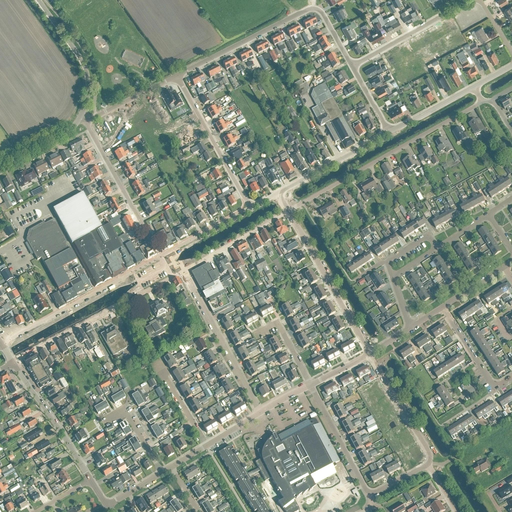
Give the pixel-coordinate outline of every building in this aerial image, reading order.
[(408,0),(413,8),(417,6),(413,0),(408,0)] [(338,9),(333,12),(335,16),(336,18),(335,19),(336,20),(337,20),(338,21),(343,18),(344,17),(345,16),(344,14),(343,13),(344,13),(343,12),(342,9),(343,8),(343,7),(344,7),(342,4),(343,3),(342,1),(338,3),(339,6),(338,6),(339,9),(339,10),(338,9)] [(409,13),(413,20),(419,17),(415,9),(413,11),(410,6),(406,9),(409,13)] [(402,17),(406,24),(413,20),(409,13),(406,14),(404,11),(400,13),(402,17)] [(376,16),(381,25),(385,23),(380,14),(376,16)] [(376,17),(371,19),(377,30),(374,32),(377,38),(378,40),(384,37),(379,29),(379,30),(378,28),(381,26),(376,17)] [(390,20),(395,30),(402,26),(398,19),(396,20),(395,17),(390,20)] [(313,18),(308,21),(316,36),(317,38),(321,36),(319,32),(319,31),(317,32),(314,26),(317,25),(313,18)] [(356,25),(353,20),(350,22),(351,23),(342,28),(345,34),(346,33),(349,38),(355,35),(351,28),(356,25)] [(385,26),(389,34),(395,30),(390,20),(385,23),(387,25),(385,26)] [(452,20),(438,28),(442,35),(456,27),(452,20)] [(313,37),(316,36),(308,21),(303,24),(306,30),(309,29),(312,36),(313,37)] [(365,24),(360,27),(361,28),(365,36),(367,34),(368,34),(368,35),(369,35),(368,36),(372,43),(375,41),(378,40),(377,38),(374,32),(373,33),(370,34),(367,28),(367,27),(365,24)] [(297,26),(292,29),(300,42),(302,42),(300,38),(299,38),(298,35),(301,33),(297,26)] [(472,32),(472,33),(475,37),(477,35),(481,42),(487,38),(484,33),(485,33),(482,27),(475,31),(474,31),(473,31),(472,32)] [(292,29),(287,32),(290,38),(293,37),(296,44),(300,42),(292,29)] [(435,46),(438,45),(435,39),(439,37),(435,30),(421,37),(425,45),(433,41),(435,46)] [(282,43),(282,42),(285,41),(281,34),(276,37),(283,51),(285,54),(287,53),(282,43)] [(280,52),(283,51),(276,37),(271,40),(274,46),(277,45),(280,52)] [(357,43),(352,46),(356,52),(361,50),(359,47),(362,45),(367,42),(364,37),(361,39),(357,41),(358,43),(357,44),(357,43)] [(314,51),(327,44),(325,38),(318,42),(320,45),(316,47),(316,46),(313,49),(314,51)] [(407,54),(421,47),(417,39),(403,47),(407,54)] [(289,41),(286,43),(290,52),(291,53),(294,52),(293,51),(290,43),(289,42),(289,41)] [(265,42),(260,45),(264,52),(269,49),(265,42)] [(322,50),(324,52),(330,49),(327,44),(314,51),(315,54),(322,50)] [(260,45),(255,48),(258,54),(264,52),(260,45)] [(483,51),(480,46),(474,50),(477,54),(483,51)] [(389,64),(404,56),(400,49),(386,57),(389,64)] [(457,53),(459,58),(464,67),(466,70),(465,70),(466,71),(465,72),(466,74),(467,73),(469,77),(475,74),(475,73),(478,72),(474,65),(472,62),(470,63),(468,60),(468,59),(463,50),(457,53)] [(249,51),(244,53),(248,60),(249,62),(251,61),(250,59),(253,58),(249,51)] [(274,51),(269,53),(274,63),(279,61),(274,51)] [(493,64),(499,61),(494,52),(488,55),(493,64)] [(244,53),(239,56),(242,63),(248,60),(244,53)] [(324,67),(330,64),(337,60),(334,55),(327,58),(329,61),(322,65),(324,67)] [(480,61),(484,69),(489,66),(483,55),(477,58),(480,62),(480,61)] [(264,72),(268,70),(261,57),(258,59),(264,72)] [(234,67),(237,66),(233,59),(228,61),(235,75),(238,74),(236,70),(235,70),(234,67)] [(330,64),(324,67),(325,70),(332,66),(333,69),(340,65),(337,60),(330,64)] [(236,77),(235,75),(228,61),(223,64),(226,71),(229,70),(234,79),(236,77)] [(365,70),(369,76),(378,71),(379,72),(383,70),(384,70),(387,68),(385,64),(381,67),(379,64),(375,66),(375,65),(365,70)] [(218,75),(221,74),(217,67),(212,69),(219,83),(220,86),(222,85),(224,84),(225,86),(228,84),(226,79),(221,81),(218,75)] [(212,69),(207,72),(210,79),(213,78),(216,84),(219,83),(212,69)] [(264,75),(261,69),(254,73),(257,78),(264,75)] [(442,84),(445,90),(450,87),(444,75),(439,78),(438,77),(439,77),(436,69),(432,72),(435,79),(436,78),(440,85),(442,84)] [(452,79),(455,85),(461,81),(458,75),(458,74),(456,70),(449,74),(452,79)] [(326,82),(333,78),(329,71),(321,76),(322,78),(324,77),(326,82)] [(393,73),(399,83),(403,81),(396,71),(393,73)] [(337,77),(338,79),(341,85),(348,81),(345,76),(346,76),(344,73),(340,74),(339,72),(334,75),(335,77),(337,77)] [(382,81),(384,79),(381,74),(379,76),(371,80),(374,86),(382,82),(382,81)] [(393,79),(390,74),(384,77),(387,82),(393,79)] [(201,75),(196,78),(201,88),(203,91),(205,90),(206,90),(202,83),(205,82),(201,75)] [(196,78),(191,80),(194,87),(197,86),(198,89),(201,88),(196,78)] [(301,98),(308,94),(301,81),(293,85),(301,98)] [(343,118),(342,119),(332,100),(332,99),(324,85),(313,91),(311,97),(316,108),(311,111),(318,122),(317,122),(320,128),(325,125),(335,143),(340,141),(345,150),(354,145),(350,139),(354,137),(343,118)] [(221,86),(212,91),(213,94),(219,91),(223,88),(222,86),(221,86)] [(377,91),(380,96),(387,92),(388,93),(391,92),(388,86),(385,88),(384,87),(377,91)] [(428,99),(434,96),(428,86),(423,88),(426,93),(425,93),(428,99)] [(352,87),(346,90),(346,91),(344,92),(345,94),(344,94),(346,97),(349,96),(355,92),(352,87)] [(170,91),(163,95),(169,107),(173,104),(175,108),(182,104),(177,96),(174,98),(170,91)] [(415,107),(421,104),(417,97),(416,97),(415,94),(412,96),(412,95),(410,96),(415,107)] [(210,95),(201,100),(204,105),(209,103),(210,104),(214,102),(210,95)] [(508,99),(501,104),(505,110),(511,107),(511,109),(511,111),(511,112),(511,104),(508,99)] [(290,106),(287,108),(291,115),(294,119),(297,117),(294,113),(292,109),(290,106)] [(399,116),(404,112),(401,106),(397,108),(396,106),(395,107),(396,109),(395,109),(399,116)] [(214,107),(207,111),(210,115),(220,109),(219,108),(216,110),(214,107)] [(393,119),(399,116),(395,109),(394,108),(393,109),(393,110),(389,112),(393,119)] [(221,111),(220,109),(210,115),(212,119),(219,115),(218,113),(221,111)] [(347,123),(353,120),(349,114),(344,117),(347,123)] [(371,131),(375,129),(373,126),(374,126),(370,119),(368,115),(362,118),(365,122),(364,122),(368,130),(370,129),(371,131)] [(245,123),(243,120),(234,125),(236,128),(245,123)] [(222,121),(215,125),(218,130),(228,124),(227,122),(224,124),(222,121)] [(479,128),(475,121),(469,125),(474,133),(477,131),(479,134),(482,132),(486,139),(489,137),(483,126),(479,128)] [(359,122),(357,123),(353,125),(355,129),(354,130),(356,133),(357,133),(359,137),(365,134),(363,130),(364,129),(361,125),(361,126),(359,122)] [(229,126),(228,124),(218,130),(220,134),(227,130),(226,127),(229,126)] [(176,126),(169,130),(171,133),(172,132),(175,137),(187,131),(184,126),(177,129),(176,126)] [(456,132),(453,133),(457,140),(458,142),(459,142),(460,143),(464,140),(465,140),(465,141),(466,141),(466,142),(470,148),(470,149),(472,148),(473,150),(476,148),(475,147),(470,139),(469,139),(467,141),(467,140),(466,139),(466,138),(461,129),(456,132)] [(187,131),(175,137),(178,142),(177,143),(179,146),(185,143),(183,140),(189,136),(187,131)] [(289,132),(284,135),(287,139),(288,139),(290,142),(293,140),(289,132)] [(230,136),(223,140),(226,144),(236,138),(235,136),(232,138),(230,136)] [(236,138),(226,144),(228,148),(235,144),(234,142),(237,140),(236,138)] [(447,145),(443,139),(436,143),(439,148),(438,149),(440,153),(445,150),(447,153),(453,150),(449,143),(447,145)] [(80,140),(69,146),(73,152),(74,151),(75,151),(76,153),(77,154),(78,154),(85,151),(83,147),(84,147),(80,140)] [(133,140),(126,144),(128,148),(135,144),(133,140)] [(312,149),(308,142),(303,144),(307,152),(312,149)] [(197,147),(190,151),(193,155),(195,154),(199,152),(202,157),(200,158),(202,161),(205,159),(207,163),(212,160),(208,153),(207,153),(202,144),(197,147)] [(298,169),(299,168),(302,172),(306,170),(303,165),(303,164),(299,157),(297,155),(301,153),(297,146),(294,148),(297,154),(291,157),(293,161),(298,169)] [(321,159),(322,158),(324,161),(329,158),(325,151),(322,147),(318,150),(320,154),(318,155),(318,156),(320,159),(321,159)] [(125,148),(114,154),(117,158),(127,152),(125,148)] [(421,156),(418,158),(421,163),(424,161),(425,162),(429,159),(430,161),(432,160),(434,165),(439,163),(436,157),(433,159),(432,158),(432,157),(427,148),(420,152),(421,156)] [(238,150),(231,154),(234,159),(235,158),(237,161),(242,158),(241,155),(244,153),(241,149),(238,150)] [(66,151),(60,154),(64,162),(72,158),(70,155),(68,156),(66,151)] [(130,151),(127,152),(117,158),(119,162),(126,158),(125,156),(128,154),(131,152),(130,151)] [(307,161),(308,160),(310,165),(316,162),(312,155),(310,151),(304,155),(306,159),(307,161)] [(80,161),(81,163),(92,157),(90,153),(83,157),(84,159),(80,161)] [(58,154),(52,157),(58,168),(60,167),(63,165),(58,154)] [(52,157),(47,159),(53,170),(56,169),(58,168),(52,157)] [(92,157),(81,163),(84,167),(94,161),(92,157)] [(415,163),(412,157),(405,161),(407,166),(406,167),(408,170),(414,167),(415,170),(420,167),(417,162),(415,163)] [(241,161),(237,164),(240,171),(245,168),(243,165),(246,163),(251,160),(250,158),(249,158),(242,162),(241,161)] [(269,159),(265,162),(269,170),(265,172),(268,178),(268,179),(268,180),(269,180),(272,184),(273,184),(274,184),(276,183),(276,182),(277,182),(273,175),(277,173),(274,167),(269,159)] [(290,174),(292,179),(296,177),(293,173),(294,172),(287,160),(283,162),(286,168),(287,168),(290,174)] [(44,161),(39,164),(43,173),(46,172),(47,173),(49,172),(44,161)] [(280,164),(289,181),(292,179),(290,174),(287,168),(286,168),(283,162),(280,164)] [(43,173),(39,164),(33,166),(39,177),(42,176),(41,174),(43,173)] [(391,169),(388,164),(382,167),(386,176),(384,177),(388,183),(391,181),(388,177),(393,174),(390,169),(391,169)] [(129,165),(122,168),(125,174),(132,170),(136,168),(135,166),(131,168),(129,165)] [(98,168),(90,171),(87,173),(89,177),(100,172),(98,168)] [(402,173),(399,169),(394,172),(396,176),(398,175),(401,181),(404,179),(402,173)] [(132,170),(125,174),(128,179),(135,176),(132,170)] [(215,178),(216,181),(222,178),(218,170),(210,175),(211,175),(208,177),(211,182),(213,180),(215,178)] [(23,173),(16,177),(18,181),(22,188),(23,188),(31,183),(30,182),(36,179),(32,171),(29,172),(26,174),(25,172),(23,173)] [(102,176),(100,172),(89,177),(91,182),(95,180),(95,179),(102,176)] [(84,179),(81,173),(76,175),(79,181),(84,179)] [(190,181),(197,193),(206,188),(199,176),(190,181)] [(259,182),(263,189),(268,187),(263,179),(261,176),(255,180),(257,183),(259,182)] [(507,189),(511,186),(508,179),(504,181),(502,177),(500,179),(507,189)] [(12,187),(8,179),(3,182),(7,189),(5,190),(7,194),(14,190),(12,187)] [(253,179),(248,182),(250,187),(250,188),(253,195),(259,192),(255,185),(256,184),(253,179)] [(372,179),(366,182),(372,192),(375,190),(378,195),(384,192),(380,185),(377,187),(372,179)] [(500,184),(497,186),(502,192),(507,189),(500,179),(498,180),(500,184)] [(388,184),(392,191),(396,188),(392,181),(388,184)] [(100,188),(98,190),(99,193),(100,192),(102,191),(108,188),(105,182),(99,186),(100,188)] [(138,182),(132,186),(135,191),(141,188),(143,187),(142,185),(140,186),(138,182)] [(368,194),(372,192),(366,182),(360,186),(365,194),(362,195),(366,202),(371,199),(368,194)] [(388,184),(387,182),(382,185),(387,193),(392,191),(388,184)] [(492,184),(490,185),(497,196),(502,192),(497,186),(494,188),(492,184)] [(490,190),(487,192),(486,191),(483,192),(487,198),(490,196),(491,199),(497,196),(490,185),(488,187),(490,190)] [(88,197),(93,194),(89,187),(85,190),(88,197)] [(100,192),(99,193),(100,195),(101,195),(101,194),(103,193),(105,197),(109,194),(111,193),(109,188),(108,188),(102,191),(100,192)] [(141,188),(135,191),(138,197),(144,194),(141,188)] [(205,190),(196,195),(199,200),(208,196),(205,190)] [(344,192),(341,194),(343,198),(342,198),(344,202),(345,202),(347,205),(350,203),(351,206),(352,207),(356,205),(357,205),(354,200),(352,201),(350,197),(350,196),(349,197),(348,197),(347,196),(345,191),(344,192)] [(14,194),(18,203),(22,201),(18,192),(14,194)] [(4,204),(7,211),(13,208),(6,194),(2,197),(5,204),(4,204)] [(95,288),(111,279),(107,271),(102,274),(100,269),(104,267),(103,266),(105,265),(107,267),(106,268),(112,279),(127,270),(128,270),(135,266),(131,259),(122,243),(120,244),(118,239),(110,225),(102,229),(98,222),(96,218),(83,194),(53,210),(57,218),(95,288)] [(474,195),(479,205),(485,203),(481,196),(478,197),(476,194),(474,195)] [(232,207),(236,204),(233,197),(231,198),(229,195),(226,196),(228,200),(232,207)] [(474,200),(470,201),(474,208),(479,205),(474,195),(472,196),(474,200)] [(190,199),(196,209),(201,206),(195,196),(190,199)] [(172,203),(168,204),(170,208),(177,204),(174,197),(170,199),(172,203)] [(460,207),(463,214),(469,211),(463,200),(462,198),(461,197),(460,199),(463,205),(460,207)] [(94,207),(100,203),(97,198),(91,202),(94,207)] [(228,209),(224,202),(225,201),(224,198),(218,201),(220,204),(218,205),(222,212),(228,209)] [(465,199),(463,200),(469,211),(474,208),(470,201),(467,203),(465,199)] [(118,205),(115,200),(108,203),(111,209),(118,205)] [(149,202),(143,206),(146,211),(160,203),(159,201),(151,205),(149,202)] [(212,217),(217,214),(215,209),(216,208),(213,202),(208,205),(210,209),(208,210),(212,217)] [(160,203),(146,211),(149,217),(155,213),(153,210),(162,205),(160,203)] [(328,206),(319,211),(323,218),(329,214),(330,216),(336,213),(331,203),(327,206),(328,206)] [(109,213),(113,211),(114,215),(121,211),(118,205),(111,209),(108,211),(109,213)] [(342,219),(344,223),(349,221),(347,216),(350,214),(346,206),(340,209),(344,218),(342,219)] [(452,220),(457,217),(454,211),(450,212),(448,208),(446,210),(452,220)] [(188,222),(185,224),(188,230),(195,227),(190,219),(193,218),(190,213),(188,209),(185,210),(187,215),(185,216),(188,222)] [(446,215),(443,216),(446,223),(452,220),(446,210),(444,211),(446,215)] [(200,211),(192,215),(195,219),(197,218),(200,224),(206,221),(202,215),(200,211)] [(437,214),(435,215),(441,226),(446,223),(443,216),(439,218),(437,214)] [(414,215),(412,217),(414,221),(414,220),(416,223),(420,229),(425,226),(421,219),(418,221),(414,215)] [(432,222),(436,229),(441,226),(435,215),(433,216),(435,220),(432,222)] [(120,216),(109,222),(113,228),(122,223),(121,222),(122,221),(120,216)] [(133,223),(129,217),(122,221),(121,222),(122,223),(124,228),(133,223)] [(30,238),(26,241),(36,259),(37,261),(41,259),(45,266),(66,304),(78,298),(77,296),(78,295),(57,259),(71,251),(68,246),(54,220),(45,225),(44,223),(40,225),(41,227),(32,232),(30,238)] [(414,224),(410,226),(415,233),(420,229),(416,223),(414,220),(414,221),(412,222),(414,224)] [(166,235),(170,233),(171,232),(165,221),(160,224),(160,223),(163,229),(166,235)] [(280,222),(275,225),(277,229),(275,230),(277,234),(278,233),(280,236),(288,232),(286,227),(284,228),(280,222)] [(415,233),(410,226),(407,228),(403,222),(401,223),(401,224),(405,230),(409,236),(415,233)] [(136,229),(133,223),(124,228),(128,234),(136,229)] [(160,244),(164,251),(173,246),(172,244),(176,242),(170,233),(166,235),(163,229),(160,223),(153,227),(157,233),(162,243),(160,244)] [(399,225),(403,231),(400,233),(404,240),(409,236),(401,224),(399,225)] [(180,240),(185,237),(183,232),(186,230),(183,225),(174,230),(180,240)] [(489,234),(485,227),(478,232),(482,238),(489,234)] [(260,235),(265,244),(271,241),(265,230),(260,233),(261,235),(260,235)] [(125,234),(118,239),(120,244),(122,243),(131,259),(132,258),(136,265),(141,263),(145,261),(140,252),(137,254),(131,243),(130,243),(125,234)] [(493,240),(489,234),(482,238),(486,244),(493,240)] [(253,239),(249,242),(254,251),(255,251),(255,252),(263,247),(257,236),(253,239)] [(390,236),(388,238),(389,240),(394,247),(399,243),(395,237),(392,239),(390,236)] [(387,242),(384,244),(388,250),(394,247),(389,240),(388,238),(386,239),(387,242)] [(497,246),(493,240),(486,244),(490,250),(497,246)] [(147,260),(156,255),(148,241),(144,243),(146,246),(140,249),(144,256),(145,255),(147,260)] [(297,247),(293,241),(286,245),(285,242),(278,246),(280,249),(281,248),(283,250),(285,249),(288,253),(297,247)] [(244,242),(240,244),(244,251),(246,255),(250,252),(248,249),(244,242)] [(381,246),(380,243),(377,245),(379,247),(383,254),(388,250),(384,244),(381,246)] [(240,244),(235,246),(239,254),(240,255),(241,254),(244,260),(248,258),(246,255),(244,251),(240,244)] [(465,250),(460,244),(454,248),(458,254),(465,250)] [(276,245),(274,247),(280,257),(282,256),(276,245)] [(379,247),(377,245),(375,246),(377,248),(373,251),(378,257),(383,254),(379,247)] [(501,252),(497,246),(490,250),(494,256),(501,252)] [(458,254),(462,260),(468,256),(465,250),(458,254)] [(71,251),(57,259),(78,295),(86,292),(86,293),(92,290),(92,289),(71,251)] [(230,254),(235,263),(232,265),(236,271),(244,266),(236,251),(230,254)] [(361,259),(358,261),(362,267),(367,264),(363,258),(362,255),(359,251),(357,253),(360,257),(360,256),(361,259)] [(290,255),(285,257),(286,260),(287,261),(292,258),(293,261),(294,260),(296,264),(299,263),(304,260),(300,253),(296,256),(295,253),(290,256),(290,255)] [(364,254),(362,255),(363,258),(367,264),(373,260),(368,254),(365,256),(364,254)] [(468,256),(462,260),(466,266),(472,262),(468,256)] [(229,265),(225,257),(220,260),(227,272),(229,276),(233,274),(230,267),(229,268),(228,266),(229,265)] [(444,264),(439,257),(433,262),(437,268),(444,264)] [(482,265),(486,262),(481,257),(478,260),(482,265)] [(349,263),(351,266),(347,268),(351,274),(357,271),(353,265),(351,262),(348,258),(347,260),(349,263)] [(220,260),(216,263),(220,270),(221,269),(222,271),(221,272),(222,274),(227,272),(220,260)] [(259,263),(262,268),(265,273),(268,271),(266,266),(263,261),(259,263)] [(353,261),(351,262),(353,265),(357,271),(362,267),(358,261),(355,263),(353,261)] [(466,266),(470,273),(476,268),(472,262),(466,266)] [(437,268),(441,274),(447,270),(444,264),(437,268)] [(201,287),(203,291),(218,283),(209,266),(194,274),(201,287)] [(6,281),(12,278),(7,269),(1,272),(6,281)] [(447,270),(441,274),(445,280),(451,276),(447,270)] [(236,273),(241,282),(245,280),(240,271),(236,273)] [(311,271),(305,275),(308,280),(314,277),(311,271)] [(373,285),(382,279),(380,277),(378,274),(370,279),(366,281),(368,284),(372,282),(373,285)] [(407,278),(412,285),(418,280),(414,274),(407,278)] [(445,280),(449,286),(455,282),(451,276),(445,280)] [(317,282),(314,277),(308,280),(306,281),(302,283),(304,286),(309,283),(311,285),(317,282)] [(183,290),(181,286),(182,286),(178,278),(178,279),(177,278),(176,279),(176,280),(172,282),(176,289),(177,292),(180,290),(180,291),(183,290)] [(382,279),(373,285),(375,288),(372,290),(374,293),(377,291),(385,285),(383,282),(384,282),(382,279)] [(11,280),(7,283),(12,291),(16,288),(11,280)] [(418,280),(412,285),(415,291),(422,286),(418,280)] [(42,284),(48,295),(52,293),(46,282),(42,284)] [(209,299),(209,301),(224,293),(221,289),(218,283),(203,291),(204,293),(208,300),(209,299)] [(224,283),(219,286),(221,289),(223,291),(228,289),(227,288),(224,283)] [(37,288),(41,295),(46,292),(42,285),(37,288)] [(504,285),(499,289),(506,299),(508,298),(506,294),(509,292),(504,285)] [(415,291),(419,297),(426,292),(422,286),(415,291)] [(311,297),(311,299),(323,292),(320,287),(314,291),(315,294),(313,295),(314,295),(311,297)] [(494,292),(499,299),(501,297),(504,301),(506,299),(499,289),(494,292)] [(12,292),(15,299),(20,296),(16,290),(12,292)] [(262,293),(257,296),(260,300),(259,300),(262,306),(265,304),(262,300),(265,298),(267,301),(270,298),(269,296),(273,293),(271,291),(271,290),(263,294),(262,293)] [(313,301),(318,298),(319,301),(326,297),(323,292),(311,299),(313,301)] [(426,292),(419,297),(424,303),(430,299),(426,292)] [(496,306),(498,304),(496,301),(499,299),(494,292),(489,295),(496,306)] [(58,310),(66,306),(65,305),(59,293),(51,297),(58,310)] [(187,306),(184,301),(188,299),(185,293),(181,295),(181,296),(178,297),(184,308),(187,306)] [(213,310),(228,301),(225,295),(224,293),(209,301),(210,302),(209,303),(213,310)] [(380,304),(389,299),(387,296),(384,293),(376,298),(373,301),(375,303),(378,301),(380,304)] [(489,295),(484,298),(489,306),(491,304),(494,307),(496,306),(489,295)] [(40,313),(48,309),(41,296),(33,300),(40,313)] [(389,299),(380,304),(382,307),(379,309),(381,312),(384,310),(392,305),(390,302),(389,299)] [(213,310),(216,315),(227,309),(225,307),(230,305),(228,301),(213,310)] [(157,318),(158,319),(151,323),(152,325),(145,329),(149,336),(148,336),(151,341),(165,332),(163,328),(167,326),(161,316),(168,312),(166,310),(169,308),(167,304),(164,306),(162,302),(157,304),(155,305),(155,306),(151,308),(157,318)] [(478,302),(473,305),(480,316),(483,314),(480,311),(483,309),(478,302)] [(9,303),(3,307),(6,312),(12,308),(9,303)] [(320,313),(321,314),(332,308),(329,303),(323,306),(324,310),(322,311),(320,313)] [(265,304),(262,306),(264,309),(268,315),(273,313),(270,306),(267,308),(265,304)] [(281,308),(284,314),(291,310),(294,308),(293,306),(289,308),(288,305),(281,308)] [(468,309),(473,316),(476,314),(478,318),(480,316),(473,305),(468,309)] [(262,306),(260,306),(262,310),(259,312),(262,318),(268,315),(264,309),(262,306)] [(291,310),(284,314),(287,319),(293,315),(292,312),(296,311),(294,308),(291,310)] [(332,308),(321,314),(322,317),(327,314),(329,317),(335,313),(332,308)] [(470,317),(473,316),(468,309),(463,312),(470,323),(471,322),(473,321),(470,317)] [(16,321),(18,326),(24,324),(22,317),(20,318),(17,310),(13,312),(14,315),(16,319),(15,319),(16,321)] [(26,320),(28,324),(32,322),(30,317),(29,314),(28,315),(26,310),(21,312),(25,320),(26,320)] [(7,317),(1,321),(5,327),(5,326),(5,327),(6,327),(8,326),(9,327),(15,324),(12,319),(11,318),(13,317),(12,315),(13,315),(11,312),(6,315),(7,317)] [(468,324),(470,323),(463,312),(458,315),(463,322),(466,321),(468,324)] [(247,314),(245,315),(247,318),(244,320),(247,327),(253,324),(249,317),(248,316),(247,314)] [(251,314),(248,316),(249,317),(253,324),(258,321),(254,314),(251,316),(251,314)] [(508,327),(511,324),(511,314),(510,316),(511,320),(507,323),(505,319),(501,321),(505,327),(508,326),(508,327)] [(386,318),(388,321),(393,330),(396,328),(399,326),(394,318),(391,320),(389,316),(386,318)] [(318,327),(323,324),(328,321),(326,317),(321,320),(316,323),(318,327)] [(228,318),(221,321),(224,327),(231,323),(229,321),(228,318)] [(328,329),(330,331),(341,324),(338,319),(332,322),(333,326),(328,329)] [(296,320),(289,323),(292,329),(298,325),(296,320)] [(300,328),(304,326),(309,323),(308,321),(308,320),(302,323),(303,323),(298,325),(292,329),(295,334),(301,330),(300,328)] [(391,331),(393,330),(388,321),(385,323),(383,320),(380,322),(382,325),(387,333),(391,331)] [(231,323),(224,327),(227,332),(233,328),(232,325),(231,323)] [(331,333),(336,330),(338,333),(344,329),(341,324),(330,331),(331,333)] [(92,330),(90,326),(83,329),(86,334),(92,330)] [(442,326),(437,329),(441,336),(444,334),(447,337),(449,336),(447,333),(447,332),(442,326)] [(127,348),(114,327),(101,335),(113,356),(127,348)] [(438,338),(441,336),(437,329),(432,333),(436,340),(436,339),(438,343),(441,341),(438,338)] [(477,330),(470,334),(474,340),(487,331),(486,329),(481,332),(481,333),(480,334),(477,330)] [(81,330),(75,334),(81,344),(84,342),(90,352),(93,350),(90,344),(89,344),(87,342),(87,341),(81,330)] [(92,330),(86,334),(88,337),(88,336),(93,345),(98,341),(92,330)] [(487,331),(474,340),(477,345),(484,340),(482,337),(483,336),(484,336),(489,333),(487,331)] [(229,336),(232,341),(239,338),(242,336),(241,334),(238,336),(236,333),(229,336)] [(77,345),(71,335),(62,340),(65,345),(67,348),(68,350),(77,345)] [(310,338),(309,336),(305,338),(304,335),(297,339),(300,344),(307,341),(310,338)] [(159,336),(153,340),(158,348),(164,345),(159,336)] [(239,338),(232,341),(235,347),(241,343),(240,340),(244,338),(242,336),(239,338)] [(426,336),(421,340),(429,352),(432,351),(428,344),(431,343),(426,336)] [(263,349),(265,352),(272,348),(279,344),(276,338),(269,342),(271,345),(264,349),(263,349)] [(453,343),(450,338),(445,341),(448,346),(453,343)] [(61,340),(56,343),(63,355),(65,353),(66,354),(66,355),(66,356),(69,355),(67,352),(61,340)] [(204,344),(202,340),(195,344),(200,353),(206,349),(203,344),(204,344)] [(429,352),(421,340),(416,343),(420,350),(423,347),(427,354),(429,352)] [(487,344),(484,340),(477,345),(481,350),(492,343),(491,341),(488,343),(487,344)] [(496,340),(492,343),(481,350),(484,355),(491,351),(489,347),(490,346),(491,347),(494,345),(498,343),(496,340)] [(307,341),(300,344),(303,349),(309,346),(307,341)] [(347,342),(345,343),(346,345),(349,352),(355,349),(351,342),(348,344),(347,342)] [(345,343),(343,344),(344,346),(340,348),(344,355),(349,352),(346,345),(345,343)] [(54,344),(48,348),(50,353),(51,352),(53,355),(58,352),(57,349),(54,344)] [(272,348),(265,352),(266,354),(271,351),(273,350),(275,353),(282,350),(279,344),(272,348)] [(328,348),(334,360),(340,357),(336,350),(333,352),(330,347),(328,348)] [(409,356),(413,363),(416,361),(412,355),(415,353),(411,347),(405,350),(409,356)] [(244,348),(237,351),(240,357),(247,353),(244,348)] [(326,356),(329,363),(334,360),(328,348),(326,349),(329,354),(326,356)] [(85,357),(80,349),(74,352),(78,361),(85,357)] [(46,360),(50,367),(55,364),(51,357),(49,358),(45,350),(42,352),(41,351),(40,352),(40,353),(39,353),(42,357),(41,358),(43,362),(46,360)] [(148,354),(151,358),(158,354),(156,350),(148,354)] [(167,365),(173,361),(183,355),(186,353),(184,350),(181,352),(181,353),(175,357),(172,359),(170,356),(164,359),(167,365)] [(413,363),(409,356),(405,350),(400,354),(404,360),(407,358),(411,364),(413,363)] [(252,353),(250,351),(247,353),(240,357),(243,362),(250,358),(248,355),(252,353)] [(494,355),(491,351),(484,355),(488,361),(499,353),(498,352),(495,353),(495,354),(494,355)] [(206,359),(203,361),(204,363),(207,361),(213,357),(210,352),(204,356),(206,359)] [(452,354),(459,365),(465,362),(460,355),(456,358),(456,356),(454,353),(452,354)] [(500,355),(499,353),(488,361),(491,366),(498,362),(495,358),(497,357),(500,355)] [(24,361),(30,372),(42,365),(36,354),(24,361)] [(453,360),(450,362),(454,369),(459,365),(452,354),(450,356),(452,359),(453,358),(453,360)] [(173,361),(167,365),(170,370),(176,366),(175,363),(178,361),(184,357),(183,355),(173,361)] [(288,361),(284,355),(279,358),(277,355),(272,358),(274,363),(279,361),(281,365),(288,361)] [(319,368),(325,365),(321,358),(318,360),(316,355),(313,356),(319,368)] [(314,371),(319,368),(313,356),(311,357),(314,362),(311,364),(314,371)] [(207,361),(204,363),(205,365),(208,363),(210,366),(216,362),(213,357),(207,361)] [(444,360),(441,361),(449,372),(454,369),(450,362),(446,364),(445,363),(446,363),(444,360)] [(181,372),(179,370),(173,374),(176,379),(195,368),(191,361),(187,363),(190,367),(184,371),(181,372)] [(439,369),(443,376),(449,372),(441,361),(439,362),(441,365),(442,365),(443,366),(439,369)] [(500,365),(498,362),(491,366),(495,371),(506,364),(504,362),(501,364),(502,364),(500,365)] [(246,367),(248,372),(255,368),(259,366),(257,364),(254,366),(252,363),(246,367)] [(434,366),(436,369),(437,369),(438,370),(434,372),(438,379),(443,376),(439,369),(436,364),(434,366)] [(507,366),(506,364),(495,371),(498,377),(505,372),(502,368),(504,367),(504,368),(507,366)] [(42,365),(30,372),(40,390),(52,383),(42,365)] [(214,373),(211,375),(212,377),(216,375),(222,371),(219,366),(213,370),(214,373)] [(255,368),(248,372),(251,377),(258,374),(256,371),(260,368),(259,366),(255,368)] [(286,366),(280,368),(283,373),(285,378),(288,377),(291,383),(298,379),(294,372),(290,374),(288,370),(286,366)] [(367,367),(362,370),(368,382),(370,381),(368,378),(369,378),(368,375),(371,374),(367,367)] [(112,378),(120,374),(116,368),(109,372),(112,378)] [(193,372),(195,376),(199,374),(197,370),(196,370),(195,368),(176,379),(179,384),(186,380),(184,377),(193,372)] [(362,370),(356,373),(360,380),(363,378),(366,383),(368,382),(362,370)] [(216,375),(212,377),(214,380),(217,378),(219,380),(225,377),(222,371),(216,375)] [(53,375),(58,382),(59,381),(63,379),(58,372),(53,375)] [(7,373),(0,376),(0,381),(2,385),(6,383),(7,387),(11,394),(16,392),(12,384),(11,380),(7,373)] [(351,376),(346,379),(350,387),(353,386),(351,384),(355,382),(351,376)] [(63,379),(59,381),(64,389),(68,387),(63,378),(63,379)] [(206,378),(203,380),(209,389),(212,388),(208,383),(207,381),(207,380),(206,378)] [(278,378),(275,379),(277,382),(280,389),(286,386),(282,379),(280,381),(278,378)] [(275,379),(273,380),(275,383),(271,385),(275,391),(280,389),(277,382),(275,379)] [(347,386),(348,388),(350,387),(346,379),(341,381),(344,388),(347,386)] [(122,381),(119,382),(124,390),(129,387),(125,380),(122,381)] [(152,380),(147,382),(151,389),(156,386),(152,380)] [(223,387),(220,389),(221,391),(224,390),(231,386),(227,381),(221,384),(223,387)] [(100,386),(105,395),(108,393),(103,384),(100,386)] [(339,398),(336,392),(338,391),(335,384),(330,387),(336,399),(339,398)] [(262,398),(269,395),(265,388),(264,388),(263,385),(259,387),(261,390),(259,391),(262,398)] [(375,385),(367,390),(369,395),(378,390),(375,385)] [(183,395),(189,391),(186,386),(180,390),(183,395)] [(234,391),(231,386),(224,390),(227,395),(234,391)] [(99,387),(95,388),(100,397),(103,395),(99,387)] [(336,399),(330,387),(324,390),(325,392),(322,394),(325,400),(329,398),(328,396),(331,395),(334,400),(336,399)] [(52,388),(45,392),(49,398),(56,394),(55,394),(58,392),(56,389),(53,391),(52,388)] [(115,388),(113,390),(117,396),(120,402),(125,398),(122,393),(120,394),(117,390),(115,388)] [(436,400),(440,397),(447,393),(443,388),(437,392),(439,396),(438,397),(437,396),(434,398),(436,400)] [(117,396),(113,390),(111,391),(113,394),(112,395),(113,398),(111,399),(115,405),(120,402),(117,396)] [(208,399),(212,396),(208,390),(204,392),(208,399)] [(378,390),(369,395),(372,399),(381,394),(378,390)] [(192,396),(189,391),(183,395),(186,400),(192,396)] [(54,405),(60,402),(60,401),(66,398),(63,392),(57,396),(51,400),(54,405)] [(140,392),(132,397),(135,402),(141,399),(144,397),(147,395),(146,393),(142,395),(140,392)] [(441,401),(438,403),(439,405),(450,398),(447,393),(440,397),(443,401),(441,402),(441,401)] [(381,394),(372,399),(375,404),(383,399),(381,394)] [(68,403),(75,399),(72,395),(66,399),(68,403)] [(141,399),(135,402),(138,408),(144,404),(147,402),(145,399),(144,397),(141,399)] [(504,407),(508,404),(504,397),(498,401),(504,411),(506,410),(504,407)] [(20,405),(24,402),(21,398),(20,399),(20,398),(10,404),(9,402),(5,404),(8,409),(15,405),(17,407),(21,405),(20,405)] [(96,399),(103,411),(109,408),(105,402),(102,404),(99,398),(96,399)] [(439,405),(436,408),(437,410),(444,406),(443,405),(445,404),(447,408),(454,404),(450,398),(439,405)] [(98,414),(103,411),(96,399),(94,401),(98,407),(95,409),(98,414)] [(383,399),(375,404),(378,409),(386,404),(383,399)] [(90,400),(87,402),(91,411),(95,409),(90,400)] [(189,404),(192,409),(198,405),(202,403),(201,401),(197,403),(195,400),(189,404)] [(491,402),(486,405),(490,412),(494,410),(496,413),(498,411),(491,402)] [(198,405),(192,409),(195,415),(201,411),(200,408),(203,406),(202,403),(198,405)] [(237,407),(241,414),(246,411),(242,404),(237,407)] [(236,405),(234,406),(235,409),(232,411),(236,417),(241,414),(237,407),(236,405)] [(341,405),(334,408),(337,414),(344,411),(341,405)] [(486,415),(490,412),(486,405),(480,409),(486,419),(488,418),(486,415)] [(66,408),(59,412),(62,417),(66,415),(66,416),(70,414),(69,412),(73,410),(70,406),(67,408),(66,408)] [(340,420),(347,416),(345,413),(348,412),(353,409),(352,406),(346,409),(344,411),(337,414),(340,420)] [(147,409),(141,413),(144,418),(151,414),(154,413),(155,412),(156,411),(157,411),(158,410),(156,407),(148,412),(147,409)] [(24,419),(31,414),(28,409),(18,415),(20,419),(23,417),(24,419)] [(485,420),(486,419),(480,409),(474,413),(479,420),(483,417),(485,420)] [(151,414),(144,418),(148,423),(153,420),(152,418),(156,416),(159,414),(158,413),(157,411),(156,411),(155,412),(154,413),(151,414)] [(392,412),(383,417),(386,422),(394,417),(392,412)] [(204,416),(203,413),(199,415),(200,418),(201,417),(204,422),(204,423),(206,426),(203,428),(207,434),(212,431),(207,422),(203,416),(204,416)] [(221,413),(219,415),(221,417),(218,419),(222,425),(227,422),(223,416),(221,413)] [(223,416),(227,422),(232,419),(228,413),(223,416)] [(68,422),(72,428),(73,427),(75,430),(79,428),(77,424),(78,424),(75,421),(80,418),(78,415),(68,422)] [(470,415),(464,419),(469,426),(473,423),(475,426),(476,425),(470,415)] [(394,417),(386,422),(389,427),(397,421),(394,417)] [(30,428),(37,424),(34,419),(23,425),(25,428),(28,426),(30,428)] [(458,423),(465,433),(467,431),(465,428),(469,426),(464,419),(458,423)] [(209,420),(207,422),(212,431),(217,428),(214,422),(211,423),(209,420)] [(257,462),(255,463),(258,469),(260,472),(265,482),(271,479),(271,480),(272,479),(273,481),(272,482),(276,488),(275,488),(280,494),(279,495),(283,501),(279,504),(278,504),(284,511),(295,511),(299,510),(299,511),(293,498),(295,497),(296,499),(302,495),(302,496),(308,491),(309,493),(315,488),(314,485),(316,485),(321,482),(324,480),(326,479),(327,479),(334,475),(335,474),(336,474),(333,469),(334,469),(334,468),(335,466),(334,465),(339,462),(332,448),(331,448),(330,446),(331,445),(320,424),(318,425),(315,420),(313,420),(308,422),(308,421),(302,424),(301,424),(300,424),(300,425),(299,425),(299,426),(297,427),(296,427),(287,432),(286,432),(276,437),(276,438),(268,442),(271,448),(267,450),(265,447),(257,452),(261,460),(257,462)] [(342,424),(345,430),(352,426),(355,425),(354,422),(351,424),(349,421),(342,424)] [(397,421),(389,427),(392,431),(400,426),(397,421)] [(116,435),(123,431),(128,428),(125,423),(119,426),(121,429),(115,433),(116,435)] [(458,423),(453,426),(457,433),(461,431),(463,434),(465,433),(458,423)] [(19,425),(6,432),(9,437),(21,430),(19,425)] [(158,429),(156,425),(151,429),(154,434),(166,427),(165,425),(158,429)] [(352,426),(345,430),(348,435),(355,432),(353,429),(356,427),(355,425),(352,426)] [(378,429),(375,425),(367,429),(369,434),(378,429)] [(453,426),(447,430),(453,440),(455,439),(454,436),(457,433),(453,426)] [(166,427),(154,434),(157,440),(163,436),(161,433),(167,429),(166,427)] [(123,431),(116,435),(114,436),(115,438),(124,433),(126,437),(131,433),(128,428),(123,431)] [(39,437),(43,435),(40,430),(37,432),(30,436),(26,438),(29,443),(33,441),(40,437),(39,437)] [(75,437),(79,443),(87,439),(85,435),(83,431),(80,433),(80,434),(75,437)] [(405,435),(397,440),(400,445),(408,440),(405,435)] [(350,439),(353,445),(360,442),(363,440),(362,438),(359,440),(357,436),(350,439)] [(180,451),(186,447),(180,438),(175,441),(177,443),(176,444),(180,451)] [(124,449),(126,451),(132,447),(138,444),(134,439),(129,442),(131,445),(124,449)] [(168,439),(165,441),(160,444),(162,448),(164,447),(166,449),(164,451),(168,458),(174,455),(169,447),(169,448),(168,446),(171,445),(168,439)] [(360,442),(353,445),(356,451),(363,447),(361,444),(364,443),(363,440),(360,442)] [(408,440),(400,445),(403,449),(411,444),(408,440)] [(85,448),(83,449),(86,456),(92,452),(91,452),(94,450),(90,445),(92,444),(91,441),(84,445),(85,448)] [(49,446),(47,442),(43,445),(42,444),(40,446),(36,448),(39,453),(46,448),(49,446)] [(132,447),(126,451),(127,453),(133,449),(135,453),(141,449),(138,444),(132,447)] [(411,444),(403,449),(406,454),(414,449),(411,444)] [(246,499),(250,505),(249,506),(250,506),(253,511),(255,511),(256,511),(269,511),(263,501),(265,499),(262,495),(260,496),(254,487),(256,486),(254,482),(252,483),(249,478),(259,472),(258,469),(247,475),(244,470),(246,469),(244,465),(242,466),(236,456),(238,455),(235,451),(233,452),(230,447),(218,454),(236,482),(238,481),(239,483),(237,485),(246,499),(244,499),(245,500),(246,499)] [(414,449),(406,454),(409,459),(417,454),(414,449)] [(32,456),(33,458),(38,454),(35,450),(27,455),(29,458),(32,456)] [(49,452),(48,451),(42,455),(43,457),(42,458),(42,459),(45,457),(46,460),(52,457),(51,456),(55,454),(53,450),(49,452)] [(359,455),(362,461),(377,453),(375,451),(367,455),(365,452),(359,455)] [(365,466),(371,463),(369,460),(378,455),(380,454),(379,452),(377,453),(362,461),(365,466)] [(99,467),(106,463),(103,459),(103,460),(100,455),(94,458),(97,463),(96,464),(98,468),(99,467)] [(152,468),(148,462),(147,459),(145,461),(146,463),(143,465),(146,471),(152,468)] [(478,466),(473,468),(475,474),(480,471),(482,473),(492,467),(487,459),(477,464),(478,466)] [(58,468),(58,467),(61,465),(59,460),(55,462),(55,461),(48,465),(52,471),(58,468)] [(394,464),(391,466),(395,472),(401,469),(397,463),(394,464)] [(503,464),(491,471),(493,475),(506,467),(503,464)] [(9,470),(5,473),(7,476),(15,472),(11,465),(7,467),(9,470)] [(109,467),(102,471),(105,477),(112,473),(117,470),(114,465),(109,468),(109,467)] [(379,481),(385,478),(381,471),(378,473),(374,465),(372,466),(379,481)] [(132,473),(135,478),(142,474),(139,469),(138,469),(137,466),(130,470),(132,473)] [(195,466),(189,470),(194,478),(200,474),(195,466)] [(374,484),(379,481),(372,466),(370,467),(374,475),(370,477),(374,484)] [(395,472),(391,466),(386,469),(389,475),(395,472)] [(189,470),(183,474),(188,481),(194,478),(189,470)] [(59,477),(61,480),(68,476),(65,471),(58,475),(55,477),(57,479),(59,477)] [(119,479),(118,477),(112,481),(113,482),(110,484),(113,489),(115,488),(116,489),(123,485),(122,485),(130,480),(127,474),(119,478),(120,478),(119,479)] [(68,476),(61,480),(62,483),(60,484),(61,487),(64,485),(70,481),(68,476)] [(45,496),(51,493),(47,486),(44,487),(41,483),(38,485),(41,489),(40,490),(44,497),(45,496)] [(195,495),(201,491),(207,487),(206,485),(200,489),(198,486),(192,490),(195,495)] [(164,486),(158,489),(163,497),(169,493),(164,486)] [(427,498),(435,494),(430,486),(422,491),(427,498)] [(509,495),(511,493),(511,490),(509,486),(498,492),(502,500),(506,498),(507,498),(508,498),(509,497),(510,496),(509,495)] [(201,491),(195,495),(198,500),(204,497),(202,493),(209,490),(207,487),(201,491)] [(152,493),(157,500),(163,497),(158,489),(152,493)] [(356,489),(351,492),(353,495),(356,494),(357,498),(360,496),(356,489)] [(34,503),(40,499),(37,494),(34,490),(29,493),(31,498),(34,503)] [(152,493),(146,497),(151,504),(157,500),(152,493)] [(22,498),(20,499),(20,500),(16,502),(21,510),(27,506),(22,498)] [(142,499),(136,503),(141,511),(144,511),(148,510),(142,499)] [(166,511),(169,511),(179,505),(175,500),(170,504),(172,507),(170,509),(169,509),(166,511)] [(5,508),(7,511),(10,511),(14,510),(10,505),(12,504),(10,501),(6,503),(8,506),(5,508)] [(205,511),(211,507),(217,503),(216,501),(209,505),(207,502),(202,506),(205,511)] [(427,509),(431,507),(434,511),(442,506),(439,501),(433,505),(432,502),(425,506),(427,509)] [(217,503),(211,507),(205,511),(213,511),(212,509),(218,506),(217,503)]
